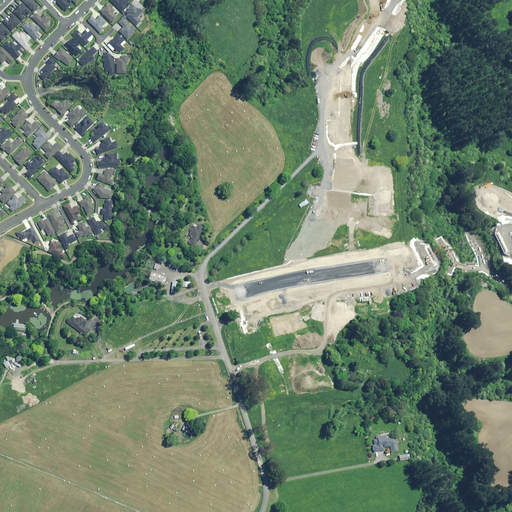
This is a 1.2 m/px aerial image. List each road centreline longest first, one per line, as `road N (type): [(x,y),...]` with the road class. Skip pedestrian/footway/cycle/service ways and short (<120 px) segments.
road 1 (primary): [(309,276),(190,306),(0,416)]
road 2 (primary): [(352,0),(331,47),(327,83),(335,245)]
road 3 (unclassified): [(262,511),(267,489),(201,273)]
road 4 (track): [(203,285),(116,312),(107,328),(77,345),(23,360)]
road 5 (residential): [(44,205),(77,188),(87,160),(35,104),(28,79)]
road 6 (secondary): [(361,266),(511,240)]
road 7 (track): [(137,511),(0,453)]
road 8 (unknown): [(227,362),(298,338),(355,364)]
road 9 (unknown): [(267,489),(396,461)]
